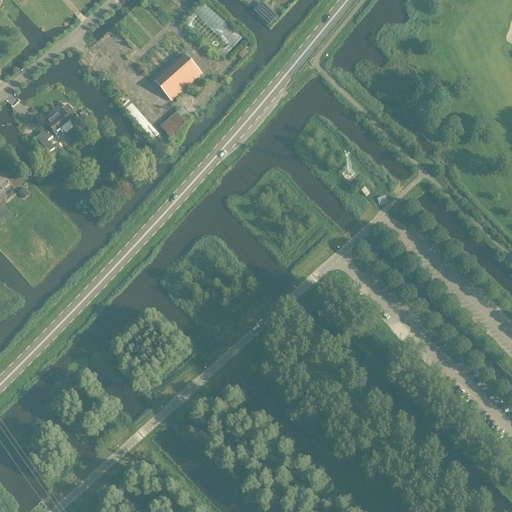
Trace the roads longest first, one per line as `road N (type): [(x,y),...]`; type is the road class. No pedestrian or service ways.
road 1 (primary): [(0,385),(186,190),(349,0)]
road 2 (unclassified): [(374,224),(55,511)]
road 3 (unclassified): [(0,98),(114,0)]
